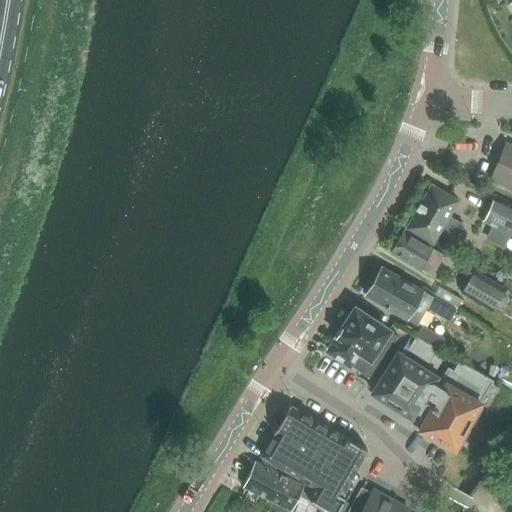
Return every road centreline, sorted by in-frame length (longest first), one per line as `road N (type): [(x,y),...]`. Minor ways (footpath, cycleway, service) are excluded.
road 1 (tertiary): [(274,369),(433,93)]
road 2 (residential): [(274,369),(372,428),(450,492)]
road 3 (tertiary): [(184,511),(274,369)]
